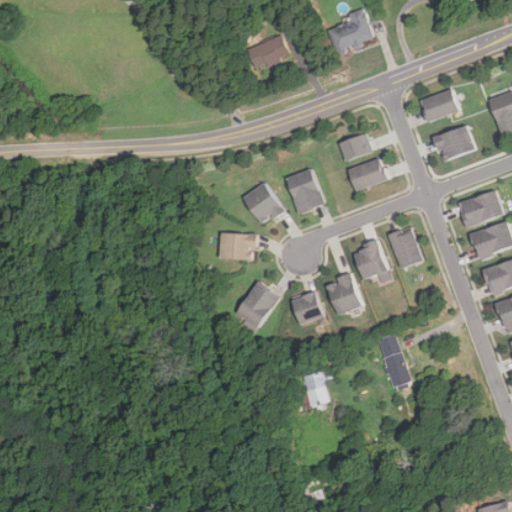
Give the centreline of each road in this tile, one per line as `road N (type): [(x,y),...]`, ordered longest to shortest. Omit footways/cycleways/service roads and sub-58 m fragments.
road 1 (tertiary): [(0,151),(157,145),(246,132),(511,34)]
road 2 (residential): [(511,420),(385,83)]
road 3 (residential): [(299,257),(324,235),(511,162)]
